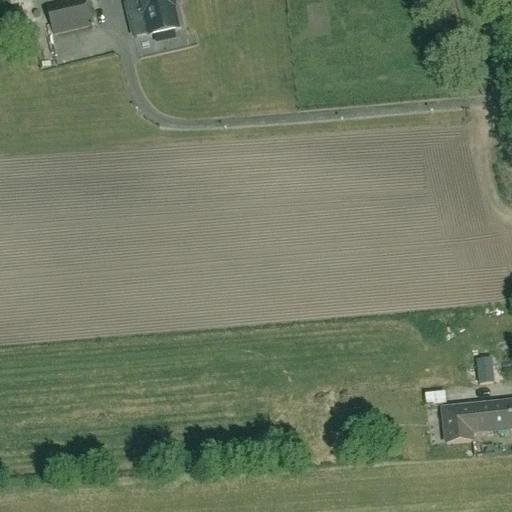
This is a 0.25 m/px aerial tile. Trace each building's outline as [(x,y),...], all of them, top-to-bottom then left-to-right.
[(53,36),(94,26),(88,0),(77,0),(46,7),(53,36)] [(178,31),(177,26),(172,8),(174,8),(172,0),(125,0),(126,2),(136,0),(139,0),(143,15),(144,14),(150,37),(178,31)] [(5,29),(24,24),(20,9),(3,13),(5,29)] [(511,316),(496,316),(496,326),(511,326),(511,316)] [(485,383),(497,370),(486,359),(473,372),(485,383)] [(511,404),(439,412),(439,416),(442,448),(475,445),(474,435),(511,431),(511,404)]
